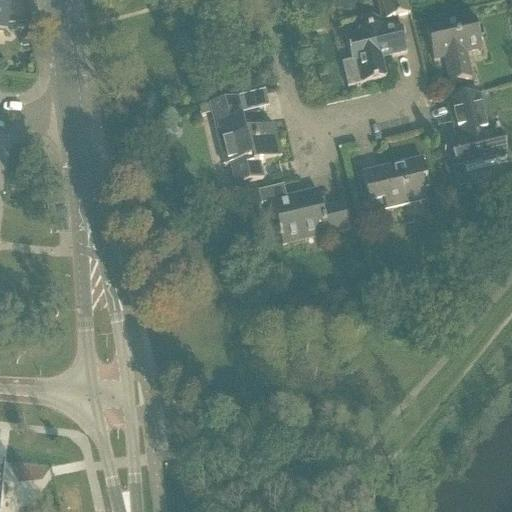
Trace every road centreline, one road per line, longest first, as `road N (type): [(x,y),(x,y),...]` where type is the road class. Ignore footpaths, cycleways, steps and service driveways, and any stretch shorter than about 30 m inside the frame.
road 1 (residential): [(408,107),(328,126),(291,107),(266,0)]
road 2 (tertiary): [(127,389),(114,315),(91,255)]
road 3 (tertiary): [(91,255),(72,119)]
road 4 (tertiary): [(91,255),(85,317),(92,391)]
road 5 (tertiary): [(92,391),(123,511)]
road 6 (tertiary): [(133,511),(127,389)]
